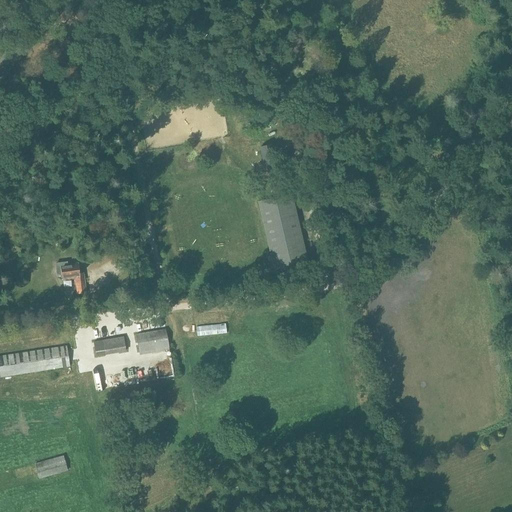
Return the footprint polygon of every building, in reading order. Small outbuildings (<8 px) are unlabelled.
[(273,148),(272,145),(260,148),(264,165),(263,165),(265,173),(280,169),(278,162),(277,163),(275,157),(283,155),(281,146),(273,148)] [(303,271),(301,265),(308,263),(292,195),(258,203),(274,271),(281,270),(283,276),(303,271)] [(79,274),(78,265),(67,266),(66,265),(60,266),(61,280),(70,278),(70,279),(75,279),(77,295),(86,294),(83,273),(79,274)] [(140,353),(167,348),(169,347),(166,330),(136,335),(140,353)] [(97,356),(101,355),(126,351),(124,337),(94,342),(97,356)] [(0,377),(70,366),(67,347),(0,357),(0,377)] [(39,478),(68,470),(64,457),(35,465),(39,478)]
